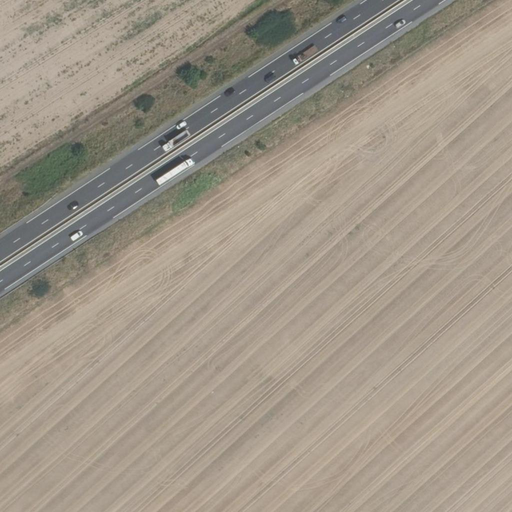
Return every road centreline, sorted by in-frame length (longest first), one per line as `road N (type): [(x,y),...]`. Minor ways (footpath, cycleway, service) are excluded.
road 1 (trunk): [(0,279),(427,0)]
road 2 (trunk): [(378,0),(0,246)]
road 3 (track): [(0,185),(285,0)]
